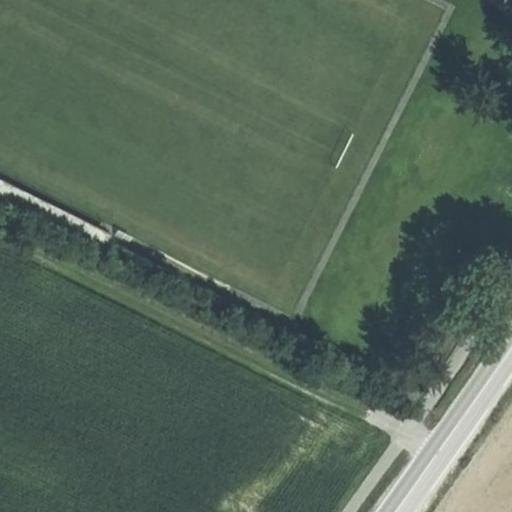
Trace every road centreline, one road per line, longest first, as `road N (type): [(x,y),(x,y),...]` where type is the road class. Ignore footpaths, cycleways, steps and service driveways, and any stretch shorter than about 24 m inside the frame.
road 1 (track): [(0,236),(440,449)]
road 2 (secondary): [(511,348),(396,511)]
